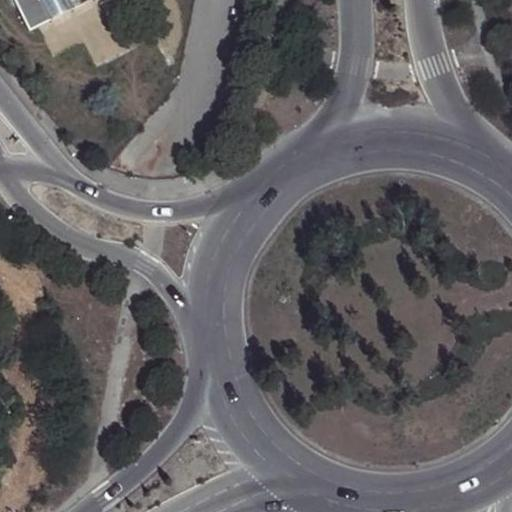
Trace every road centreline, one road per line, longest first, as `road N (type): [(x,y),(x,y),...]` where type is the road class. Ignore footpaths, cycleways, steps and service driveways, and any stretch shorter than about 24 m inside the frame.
road 1 (unclassified): [(1,175),(46,226),(146,265),(211,328)]
road 2 (secondary): [(270,185),(183,208),(145,209),(102,199),(51,166)]
road 3 (secondary): [(215,357),(190,418),(90,511)]
road 4 (secondary): [(476,158),(384,138),(298,164)]
road 5 (secondary): [(356,0),(358,67),(344,107),(298,164)]
road 6 (secondary): [(476,158),(434,66),(418,0)]
road 7 (secondary): [(356,496),(442,492),(511,453)]
road 8 (secondary): [(215,357),(234,407),(266,448),(309,479)]
road 9 (secondary): [(270,185),(225,250),(211,328)]
